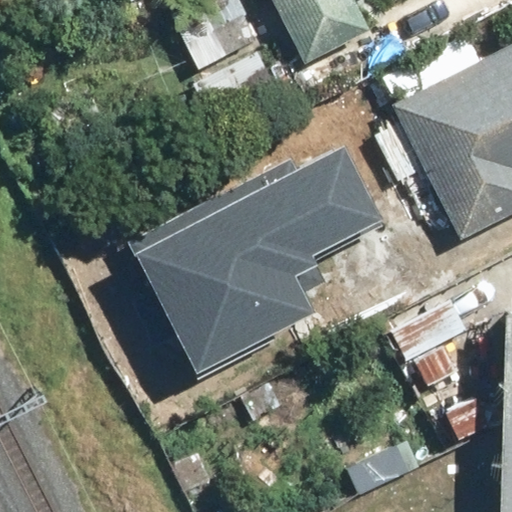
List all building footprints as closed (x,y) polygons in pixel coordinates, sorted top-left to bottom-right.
[(284,91),(256,42),(266,36),(244,0),(197,0),(173,15),(206,72),(189,82),(217,130),(284,91)] [(363,0),(279,0),(312,62),(378,28),(363,0)] [(511,41),(397,98),(462,231),(511,206),(511,41)] [(132,233),(196,362),(310,306),(286,256),(395,202),(356,123),(132,233)] [(394,323),(410,355),(414,353),(429,381),(449,371),(435,343),(466,327),(450,295),(394,323)] [(511,511),(511,299),(509,300),(501,511),(511,511)] [(364,491),(422,461),(408,433),(349,463),(364,491)]
